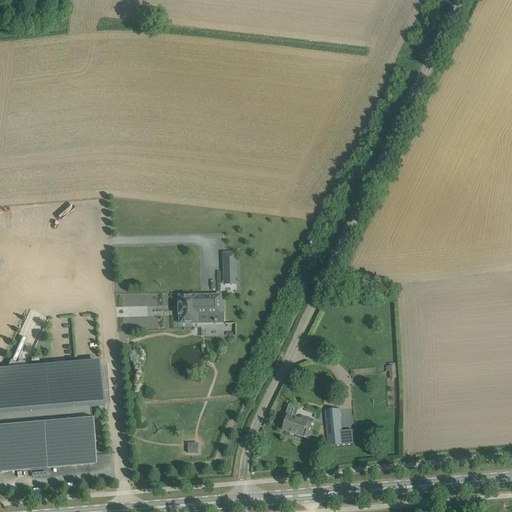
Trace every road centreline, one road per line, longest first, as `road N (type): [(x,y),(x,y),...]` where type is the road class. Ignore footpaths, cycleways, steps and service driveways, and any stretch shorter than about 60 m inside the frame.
road 1 (unclassified): [(242,500),(248,440),(460,0)]
road 2 (tertiary): [(242,500),(511,478)]
road 3 (tertiary): [(106,511),(242,500)]
